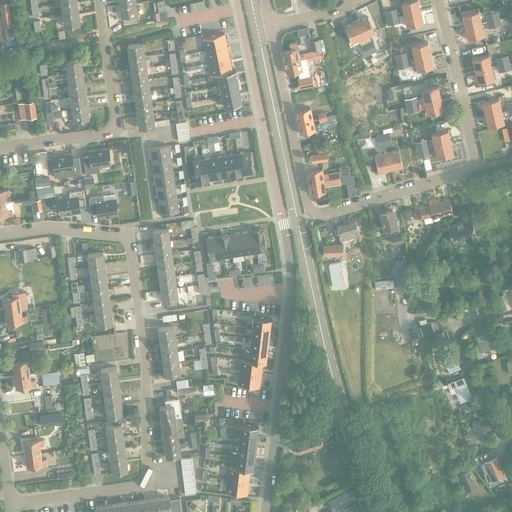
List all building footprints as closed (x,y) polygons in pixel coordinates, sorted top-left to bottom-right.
[(408,0),(400,2),(403,14),(420,10),(417,0),(408,0)] [(61,3),(62,16),(78,14),(76,1),(61,3)] [(164,1),(158,2),(159,12),(166,11),(164,1)] [(0,3),(0,8),(1,15),(10,14),(9,2),(0,3)] [(135,2),(119,4),(121,16),(137,14),(136,13),(142,13),(141,7),(136,7),(135,2)] [(396,8),(390,10),(393,23),(399,22),(396,8)] [(393,23),(390,10),(383,11),(387,25),(393,23)] [(420,10),(403,14),(406,26),(422,22),(420,10)] [(461,14),(464,26),(480,22),(477,10),(461,14)] [(485,15),(487,21),(500,18),(498,12),(485,15)] [(10,14),(1,15),(3,27),(5,27),(6,40),(12,39),(11,26),(12,26),(10,14)] [(78,14),(62,16),(64,26),(80,24),(78,14)] [(367,16),(355,21),(365,41),(370,39),(367,34),(374,31),(367,16)] [(500,18),(487,21),(488,28),(501,25),(500,18)] [(357,38),(360,44),(365,41),(355,21),(344,26),(351,41),(357,38)] [(480,22),(464,26),(467,38),(483,34),(480,22)] [(227,46),(224,33),(203,38),(205,50),(227,46)] [(360,44),(359,45),(361,50),(374,44),(371,38),(370,39),(365,41),(360,44)] [(282,51),(281,51),(284,63),(303,58),(305,58),(321,55),(318,39),(309,41),(312,52),(298,55),(297,48),(296,48),(295,42),(288,44),(290,49),(282,51)] [(411,46),(413,58),(430,53),(427,42),(411,46)] [(127,45),(129,57),(144,56),(142,43),(127,45)] [(374,44),(361,50),(366,60),(372,57),(370,52),(376,50),(374,44)] [(229,58),(227,46),(205,50),(208,62),(229,58)] [(409,66),(408,64),(407,59),(406,52),(399,54),(404,67),(409,66)] [(407,59),(408,64),(415,63),(416,70),(432,66),(430,53),(413,58),(407,59)] [(397,69),(404,67),(399,54),(393,55),(397,69)] [(471,58),(474,70),(490,66),(487,54),(471,58)] [(129,57),(130,70),(146,68),(144,56),(129,57)] [(495,58),(497,65),(510,62),(508,56),(495,58)] [(65,61),(66,73),(82,71),(80,58),(65,61)] [(232,70),(229,58),(208,62),(210,75),(218,73),(232,70)] [(306,58),(284,63),(286,74),(287,74),(298,71),(300,78),(310,76),(307,62),(306,58)] [(510,62),(497,65),(498,72),(511,69),(510,62)] [(490,66),(474,70),(477,82),(493,78),(490,66)] [(130,70),(132,83),(148,81),(146,68),(130,70)] [(235,69),(232,70),(218,73),(220,84),(237,80),(235,69)] [(66,73),(68,86),(84,85),(82,71),(66,73)] [(300,78),(299,78),(301,86),(313,84),(311,76),(310,76),(300,78)] [(41,78),(43,89),(49,89),(49,87),(57,86),(56,81),(48,82),(47,77),(41,78)] [(240,91),(237,80),(220,84),(222,95),(240,91)] [(132,83),(134,94),(149,92),(148,81),(132,83)] [(68,86),(70,98),(85,95),(84,85),(68,86)] [(417,98),(418,103),(440,98),(437,86),(421,89),(422,96),(417,98)] [(242,102),(240,91),(222,95),(225,106),(242,102)] [(134,94),(135,106),(151,103),(149,92),(134,94)] [(70,98),(72,109),(87,107),(85,95),(70,98)] [(419,110),(419,108),(418,103),(417,98),(416,96),(411,97),(414,111),(419,110)] [(407,112),(414,111),(411,97),(404,99),(407,112)] [(418,103),(419,108),(425,107),(427,114),(443,110),(440,98),(418,103)] [(481,102),(484,114),(500,110),(497,98),(481,102)] [(36,117),(34,101),(19,104),(21,120),(36,117)] [(135,106),(137,117),(153,115),(151,103),(135,106)] [(87,107),(72,109),(73,120),(89,118),(87,107)] [(294,111),(297,122),(312,119),(310,107),(295,111),(294,111)] [(500,110),(484,114),(487,126),(503,123),(502,116),(508,115),(507,109),(500,110)] [(52,113),(46,113),(47,124),(48,124),(53,123),(52,116),(66,114),(66,112),(52,113)] [(325,112),(318,113),(319,121),(326,120),(326,116),(325,112)] [(153,115),(137,117),(138,128),(154,126),(153,115)] [(73,120),(67,121),(68,128),(78,127),(83,126),(82,119),(77,120),(73,120)] [(312,119),(297,122),(299,133),(315,130),(312,119)] [(14,122),(0,125),(1,131),(15,129),(14,122)] [(382,129),(383,133),(386,146),(392,145),(389,132),(392,131),(391,127),(382,129)] [(428,146),(434,145),(450,141),(447,129),(431,133),(433,140),(427,141),(428,146)] [(386,146),(383,133),(376,135),(379,148),(386,146)] [(429,153),(428,146),(427,141),(426,140),(420,141),(424,155),(429,153)] [(417,156),(424,155),(420,141),(414,143),(417,156)] [(450,141),(434,145),(437,158),(453,154),(450,141)] [(150,147),(152,160),(169,157),(167,145),(150,147)] [(82,156),(84,173),(99,171),(98,166),(110,164),(108,148),(88,150),(89,155),(82,156)] [(398,149),(386,152),(390,168),(402,165),(398,149)] [(243,174),(253,173),(250,151),(240,153),(243,174)] [(310,155),(311,162),(327,160),(326,152),(310,155)] [(390,168),(386,152),(374,154),(378,171),(390,168)] [(51,158),(46,159),(48,171),(53,170),(53,172),(54,177),(66,176),(81,174),(78,157),(72,158),(71,153),(51,156),(51,158)] [(240,153),(228,155),(231,176),(243,174),(240,153)] [(219,178),(231,176),(228,155),(216,156),(219,178)] [(207,180),(219,178),(216,156),(203,158),(207,180)] [(152,160),(154,173),(171,171),(169,157),(152,160)] [(196,181),(207,180),(203,158),(193,160),(196,181)] [(306,171),(308,181),(340,177),(339,171),(322,174),(321,168),(306,171)] [(154,173),(156,186),(173,183),(171,171),(154,173)] [(36,178),(37,186),(50,184),(49,176),(36,178)] [(83,178),(85,187),(94,185),(92,176),(83,178)] [(346,177),(342,178),(343,183),(347,183),(348,187),(353,186),(355,186),(353,176),(351,176),(346,177)] [(340,177),(308,181),(309,194),(312,193),(325,192),(324,186),(341,183),(340,177)] [(156,186),(158,200),(175,197),(173,183),(156,186)] [(38,189),(40,197),(50,196),(48,187),(38,189)] [(0,190),(0,203),(6,202),(5,196),(9,195),(9,189),(0,190)] [(57,198),(59,214),(79,212),(79,207),(85,206),(83,189),(68,191),(69,196),(57,198)] [(103,195),(88,197),(90,214),(97,213),(98,218),(118,215),(115,198),(114,193),(103,195)] [(175,197),(158,200),(160,213),(177,210),(175,197)] [(428,200),(429,205),(413,208),(416,218),(430,215),(431,217),(452,212),(449,199),(448,199),(439,201),(438,198),(428,200)] [(6,202),(0,203),(0,216),(12,215),(11,209),(7,209),(6,202)] [(379,213),(384,229),(389,227),(391,233),(398,231),(396,225),(397,225),(392,209),(379,213)] [(182,228),(190,227),(195,226),(194,219),(190,219),(181,220),(182,228)] [(456,223),(456,224),(447,226),(451,241),(466,237),(468,243),(476,241),(474,235),(470,220),(460,223),(460,222),(456,223)] [(336,226),(340,240),(359,235),(355,221),(336,226)] [(152,230),(153,242),(169,240),(167,228),(152,230)] [(257,252),(267,251),(263,229),(253,230),(257,252)] [(253,230),(241,232),(244,254),(257,252),(253,230)] [(241,232),(229,234),(232,256),(244,254),(241,232)] [(391,236),(393,244),(403,241),(401,233),(391,236)] [(229,234),(217,236),(220,258),(232,256),(229,234)] [(217,236),(206,238),(209,259),(220,258),(217,236)] [(448,236),(442,238),(444,245),(450,244),(448,236)] [(153,242),(155,253),(170,250),(169,240),(153,242)] [(323,244),(323,255),(342,254),(342,244),(323,244)] [(47,246),(49,256),(56,255),(54,245),(47,246)] [(34,246),(26,247),(28,258),(35,257),(34,246)] [(18,248),(19,260),(28,259),(28,258),(26,247),(18,248)] [(155,253),(156,264),(172,262),(170,250),(155,253)] [(87,254),(89,265),(104,263),(102,252),(87,254)] [(201,257),(195,258),(197,271),(203,270),(201,257)] [(405,258),(395,259),(396,289),(406,288),(405,258)] [(345,285),(341,261),(329,263),(333,287),(345,285)] [(156,264),(158,277),(174,275),(172,262),(156,264)] [(89,265),(90,276),(106,274),(104,263),(89,265)] [(90,276),(92,290),(108,288),(106,274),(90,276)] [(158,277),(160,290),(176,287),(174,275),(158,277)] [(176,287),(160,290),(162,301),(177,299),(176,287)] [(92,290),(94,301),(109,300),(108,288),(92,290)] [(11,296),(3,297),(5,310),(20,308),(25,308),(27,307),(25,291),(10,293),(11,296)] [(495,297),(499,311),(506,309),(502,295),(495,297)] [(94,301),(96,313),(111,312),(109,300),(94,301)] [(48,307),(40,307),(42,322),(50,321),(48,307)] [(20,308),(5,310),(7,323),(27,321),(26,314),(21,315),(20,308)] [(111,312),(96,313),(97,325),(113,323),(111,312)] [(270,329),(271,318),(253,316),(252,327),(270,329)] [(431,323),(420,327),(423,335),(434,331),(431,323)] [(157,328),(159,339),(175,337),(173,325),(157,328)] [(252,327),(251,337),(268,339),(270,329),(252,327)] [(435,335),(439,343),(446,340),(443,332),(435,335)] [(478,344),(474,346),(478,358),(484,356),(482,351),(495,347),(490,332),(476,336),(478,344)] [(159,339),(161,352),(177,349),(175,337),(159,339)] [(267,350),(268,339),(251,337),(249,348),(267,350)] [(42,340),(29,341),(31,354),(44,352),(42,340)] [(48,344),(49,349),(73,346),(72,341),(48,344)] [(266,362),(267,350),(249,348),(248,359),(241,358),(241,359),(266,362)] [(161,352),(162,364),(179,363),(177,349),(161,352)] [(74,354),(76,365),(85,364),(84,352),(74,354)] [(93,353),(86,354),(87,362),(94,360),(93,353)] [(439,359),(442,366),(446,365),(449,372),(458,368),(452,353),(439,359)] [(12,362),(14,375),(29,373),(28,366),(33,365),(32,359),(12,362)] [(266,362),(241,359),(239,371),(261,374),(263,362),(266,362)] [(179,363),(162,364),(164,375),(180,373),(179,363)] [(80,374),(81,383),(88,382),(86,373),(90,373),(89,365),(75,366),(77,375),(80,374)] [(101,369),(102,380),(118,378),(116,366),(101,369)] [(41,373),(43,385),(59,383),(57,371),(41,373)] [(239,371),(238,384),(260,387),(261,374),(239,371)] [(29,373),(14,375),(16,388),(36,385),(35,379),(30,379),(29,373)] [(462,377),(447,383),(448,387),(449,389),(451,394),(457,391),(462,401),(471,397),(464,382),(462,377)] [(102,380),(104,392),(120,391),(118,378),(102,380)] [(88,382),(81,383),(83,394),(89,393),(88,382)] [(213,384),(203,385),(204,394),(214,393),(213,384)] [(104,392),(106,405),(122,403),(120,391),(104,392)] [(44,395),(46,409),(53,408),(51,394),(44,395)] [(165,406),(159,407),(161,420),(181,417),(180,411),(178,398),(165,400),(165,406)] [(108,417),(111,416),(118,415),(123,414),(122,403),(106,405),(108,417)] [(61,423),(59,411),(40,413),(41,426),(61,423)] [(106,425),(107,436),(123,434),(121,420),(119,420),(118,415),(111,416),(112,424),(106,425)] [(161,420),(162,432),(177,430),(182,429),(181,417),(161,420)] [(474,428),(467,430),(471,440),(478,438),(480,442),(487,439),(480,420),(472,423),(474,428)] [(257,437),(258,425),(241,423),(239,435),(257,437)] [(295,444),(298,454),(323,445),(323,443),(333,440),(327,423),(312,428),(313,432),(309,433),(311,438),(295,444)] [(162,432),(164,444),(178,442),(177,430),(162,432)] [(107,436),(109,449),(125,447),(123,434),(107,436)] [(257,437),(239,435),(238,445),(256,447),(257,437)] [(24,441),(26,454),(41,452),(40,445),(45,445),(44,438),(24,441)] [(178,442),(164,444),(166,456),(180,454),(178,442)] [(256,447),(238,445),(237,456),(254,458),(256,447)] [(109,449),(111,462),(127,459),(125,447),(109,449)] [(41,452),(26,454),(28,467),(47,464),(46,458),(42,458),(41,452)] [(237,456),(236,467),(228,466),(253,469),(254,458),(237,456)] [(496,458),(481,464),(484,471),(485,473),(483,474),(487,482),(492,480),(504,474),(496,458)] [(127,459),(111,462),(112,473),(128,470),(127,459)] [(228,466),(227,479),(248,481),(250,469),(253,469),(228,466)] [(66,469),(56,471),(57,476),(67,475),(67,476),(76,475),(75,467),(66,469)] [(458,473),(466,492),(478,487),(470,468),(458,473)] [(309,474),(300,477),(302,483),(311,480),(309,474)] [(227,479),(225,492),(247,494),(248,481),(227,479)] [(351,488),(328,500),(334,511),(357,499),(351,488)] [(169,497),(156,498),(158,511),(162,511),(171,511),(169,499),(169,497)] [(169,499),(171,511),(170,511),(181,511),(179,497),(169,499)] [(158,511),(156,498),(144,500),(145,511),(158,511)] [(145,511),(144,500),(132,502),(133,511),(145,511)] [(133,511),(132,502),(120,504),(120,511),(133,511)]
